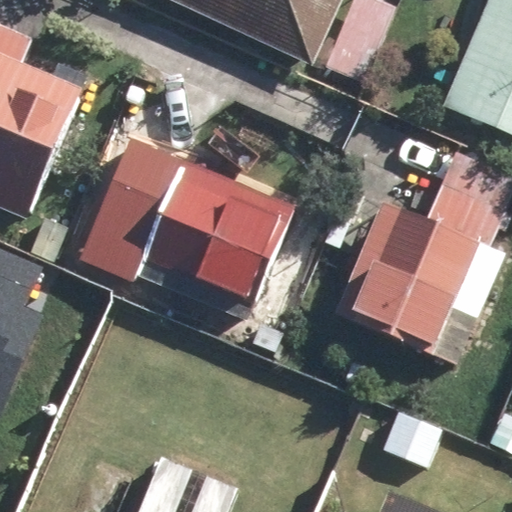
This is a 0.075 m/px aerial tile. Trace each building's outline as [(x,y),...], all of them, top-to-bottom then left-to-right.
[(177,0),(323,66),(353,0),(177,0)] [(511,0),(497,0),(451,106),(511,131),(511,0)] [(0,204),(39,220),(78,147),(95,87),(30,60),(39,39),(0,23),(0,204)] [(435,218),(395,201),(347,316),(448,357),(467,311),(489,320),(511,265),(511,249),(500,245),(511,217),(511,174),(462,153),(435,218)] [(310,208),(194,161),(176,206),(137,190),(111,254),(147,268),(144,276),(224,308),(232,287),(265,300),(277,270),(284,273),(310,208)] [(239,511),(250,487),(170,455),(146,511),(239,511)] [(450,511),(402,491),(392,511),(450,511)]
